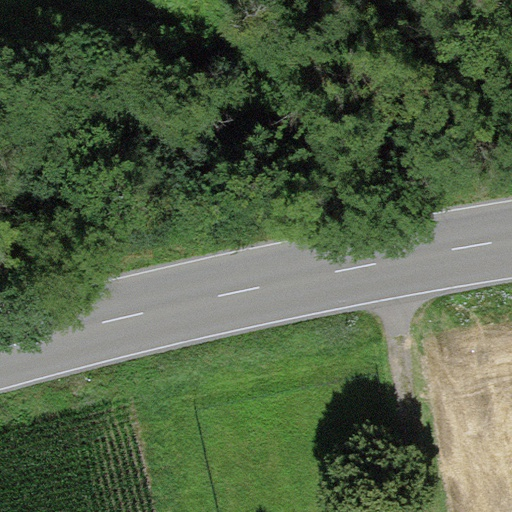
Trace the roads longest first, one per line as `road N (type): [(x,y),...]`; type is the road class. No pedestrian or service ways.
road 1 (primary): [(511,240),(337,266),(0,348)]
road 2 (track): [(393,258),(427,511)]
